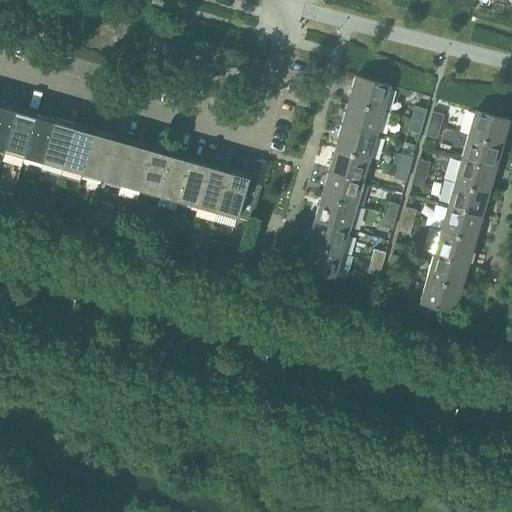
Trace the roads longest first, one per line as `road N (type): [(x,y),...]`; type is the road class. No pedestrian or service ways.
road 1 (secondary): [(0,314),(511,463)]
road 2 (secondary): [(511,409),(0,263)]
road 3 (residential): [(0,71),(253,143),(292,6)]
